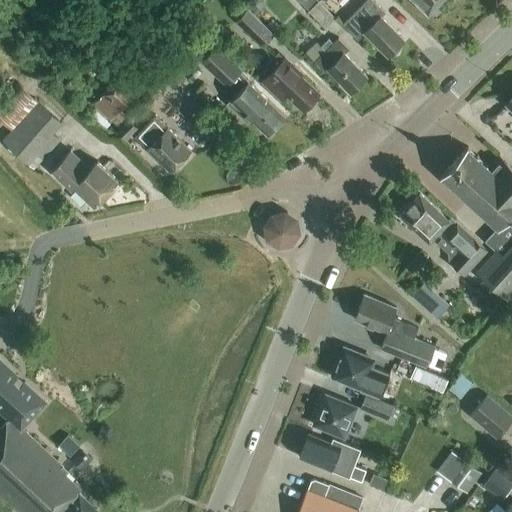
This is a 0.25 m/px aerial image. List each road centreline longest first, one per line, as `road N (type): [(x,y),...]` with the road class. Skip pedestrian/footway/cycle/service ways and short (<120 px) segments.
road 1 (tertiary): [(215,511),(341,216)]
road 2 (residential): [(83,232),(277,193),(309,194),(341,216)]
road 3 (tertiary): [(341,216),(379,157),(511,27)]
